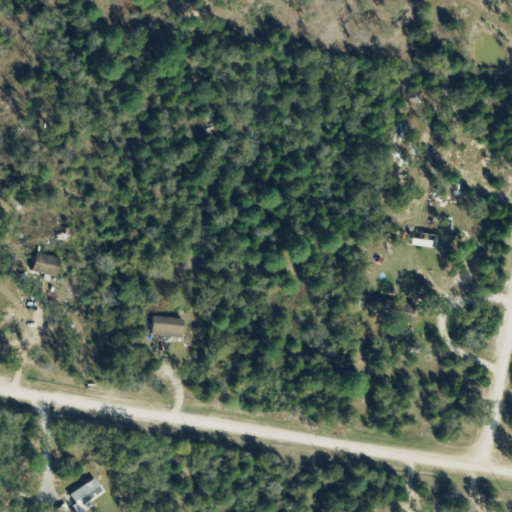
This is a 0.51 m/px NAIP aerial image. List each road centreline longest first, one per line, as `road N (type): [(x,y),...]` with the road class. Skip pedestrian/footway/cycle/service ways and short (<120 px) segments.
road 1 (residential): [(511,473),(0,390)]
road 2 (residential): [(480,468),(511,290)]
